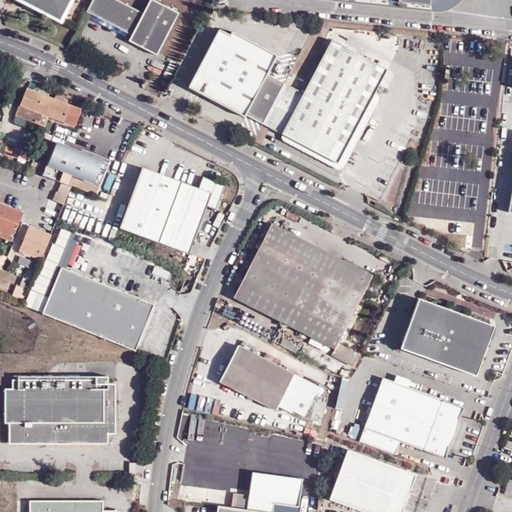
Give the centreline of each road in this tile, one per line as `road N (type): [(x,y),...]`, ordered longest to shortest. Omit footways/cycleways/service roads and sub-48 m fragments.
road 1 (tertiary): [(156,511),(173,402),(201,309),(264,172)]
road 2 (tertiary): [(264,172),(0,41)]
road 3 (tertiary): [(511,292),(264,172)]
road 4 (unclassified): [(467,511),(511,387)]
